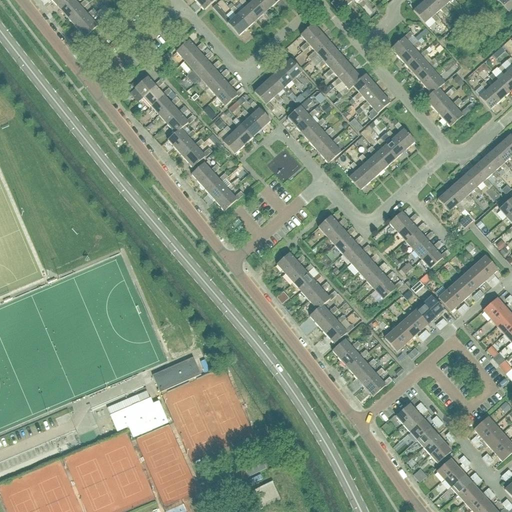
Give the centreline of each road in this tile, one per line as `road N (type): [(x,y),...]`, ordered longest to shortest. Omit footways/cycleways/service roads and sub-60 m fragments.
road 1 (secondary): [(358,508),(283,379),(0,32)]
road 2 (residential): [(230,262),(89,85)]
road 3 (residential): [(358,425),(230,262)]
road 4 (residential): [(181,6),(235,68),(246,70),(320,4)]
road 5 (residential): [(448,150),(361,48)]
